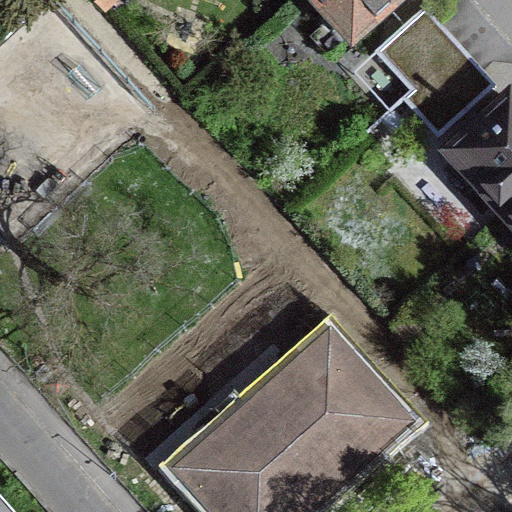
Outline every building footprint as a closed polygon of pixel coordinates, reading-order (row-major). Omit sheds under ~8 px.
[(310,0),(354,47),(404,0),(310,0)] [(378,51),(414,90),(460,48),(424,9),(378,51)] [(414,90),(451,130),(497,88),(460,48),(414,90)] [(447,158),(505,221),(511,214),(511,103),(510,102),(447,158)] [(329,340),(180,472),(215,511),(305,511),(330,491),(405,425),(329,340)]
